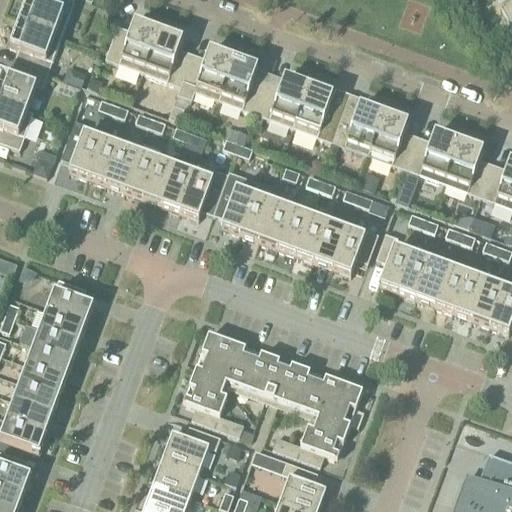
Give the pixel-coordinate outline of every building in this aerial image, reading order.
[(21,29),(61,44),(75,6),(58,0),(43,0),(40,8),(27,3),(21,22),(23,23),(21,29)] [(511,0),(510,2),(501,13),(511,30),(511,29),(511,0)] [(143,79),(158,37),(134,28),(129,40),(116,36),(105,65),(143,79)] [(47,81),(61,44),(21,29),(19,35),(16,34),(9,52),(23,57),(18,70),(47,81)] [(177,101),(191,63),(178,59),(182,46),(158,37),(143,79),(180,93),(177,101)] [(218,107),(233,64),(209,55),(204,68),(191,63),(177,101),(191,107),(194,98),(218,107)] [(255,120),(266,91),(253,86),(258,73),(233,64),(218,107),(255,120)] [(42,94),(47,81),(18,70),(13,83),(0,78),(0,106),(27,116),(36,92),(42,94)] [(75,74),(70,88),(79,92),(84,78),(75,74)] [(98,97),(102,87),(90,83),(87,93),(98,97)] [(293,134),(295,128),(308,92),(284,83),(279,96),(266,91),(255,120),(252,130),(259,132),(262,123),(293,134)] [(330,148),(349,98),(335,93),(333,101),(308,92),(295,128),(319,137),(317,143),(330,148)] [(368,162),(383,120),(359,111),(362,103),(349,98),(330,148),(368,162)] [(33,119),(27,116),(0,106),(0,148),(19,156),(33,119)] [(111,121),(114,111),(101,106),(98,116),(111,121)] [(114,111),(111,121),(124,125),(128,116),(114,111)] [(179,128),(184,115),(173,111),(169,124),(179,128)] [(148,134),(152,125),(138,120),(135,129),(148,134)] [(405,176),(416,146),(403,141),(408,129),(383,120),(368,162),(370,156),(394,165),(392,171),(405,176)] [(152,125),(148,134),(161,139),(165,130),(152,125)] [(87,185),(101,146),(83,140),(86,130),(76,127),(62,165),(72,169),(68,179),(87,185)] [(185,148),(189,138),(176,133),(172,143),(185,148)] [(243,152),(248,140),(240,137),(236,149),(243,152)] [(189,138),(185,148),(198,153),(202,143),(189,138)] [(445,184),(458,147),(434,138),(429,151),(416,146),(405,176),(418,180),(419,181),(421,175),(445,184)] [(235,160),(239,150),(226,145),(222,155),(235,160)] [(105,192),(119,153),(101,146),(87,185),(105,192)] [(480,203),(491,173),(478,169),(483,156),(458,147),(445,184),(469,192),(467,198),(480,203)] [(330,148),(325,163),(332,166),(338,151),(330,148)] [(239,150),(235,160),(249,165),(252,155),(239,150)] [(124,199),(139,160),(119,153),(105,192),(124,199)] [(142,206),(157,167),(139,160),(124,199),(142,206)] [(319,179),(324,166),(317,164),(311,167),(308,175),(319,179)] [(511,208),(511,167),(509,166),(504,178),(491,173),(480,203),(494,208),(496,202),(511,208)] [(162,213),(176,174),(157,167),(142,206),(162,213)] [(180,219),(194,180),(176,174),(162,213),(180,219)] [(286,174),(282,184),(296,188),(299,179),(286,174)] [(405,176),(394,207),(407,212),(418,180),(405,176)] [(363,177),(358,193),(372,198),(377,182),(363,177)] [(194,180),(180,219),(198,226),(201,218),(213,222),(224,191),(194,180)] [(318,197),(322,187),(309,182),(305,192),(318,197)] [(322,187),(318,197),(332,202),(335,192),(322,187)] [(239,241),(254,202),(235,195),(221,235),(239,241)] [(355,210),(359,201),(346,196),(342,206),(355,210)] [(359,201),(355,210),(369,215),(372,206),(359,201)] [(259,248),(273,209),(254,202),(239,241),(259,248)] [(277,255),(291,216),(273,209),(259,248),(277,255)] [(295,262),(309,223),(291,216),(277,255),(295,262)] [(421,235),(424,225),(411,220),(408,230),(421,235)] [(313,268),(327,229),(309,223),(295,262),(313,268)] [(346,236),(332,275),(350,282),(356,266),(367,270),(383,228),(371,224),(367,237),(366,237),(364,243),(346,236)] [(424,225),(421,235),(434,240),(438,230),(424,225)] [(332,275),(346,236),(327,229),(313,268),(332,275)] [(458,248),(461,239),(448,234),(445,243),(458,248)] [(461,239),(458,248),(471,253),(475,244),(461,239)] [(397,299),(411,260),(394,254),(397,245),(385,240),(375,266),(387,270),(378,293),(397,299)] [(495,262),(499,252),(485,248),(482,257),(495,262)] [(499,252),(495,262),(508,267),(511,257),(499,252)] [(415,306),(429,267),(411,260),(397,299),(415,306)] [(434,313),(449,274),(429,267),(415,306),(434,313)] [(452,320),(467,281),(449,274),(434,313),(452,320)] [(471,327),(486,288),(467,281),(452,320),(471,327)] [(489,333),(504,294),(505,290),(506,289),(488,282),(486,288),(471,327),(489,333)] [(46,317),(86,331),(93,312),(78,307),(82,294),(58,285),(46,317)] [(508,340),(510,334),(511,329),(511,292),(505,290),(504,294),(489,333),(508,340)] [(5,323),(14,326),(19,313),(10,309),(5,323)] [(79,350),(86,331),(46,317),(39,336),(79,350)] [(0,335),(9,339),(14,326),(5,323),(0,335)] [(72,368),(79,350),(39,336),(33,354),(72,368)] [(362,397),(208,341),(182,410),(195,414),(191,426),(239,444),(243,432),(219,423),(226,404),(221,401),(225,388),(318,422),(313,435),(307,433),(300,452),(276,444),(272,456),(320,473),(324,462),(337,466),(362,397)] [(65,386),(72,368),(33,354),(26,372),(65,386)] [(59,404),(65,386),(26,372),(19,390),(59,404)] [(52,422),(59,404),(19,390),(13,408),(52,422)] [(45,441),(52,422),(13,408),(6,427),(45,441)] [(0,445),(38,460),(45,441),(6,427),(0,442),(0,445)] [(162,465),(199,479),(208,454),(215,456),(220,444),(189,433),(184,444),(172,440),(162,465)] [(239,462),(242,453),(230,448),(226,457),(239,462)] [(0,492),(23,501),(30,482),(24,480),(28,469),(0,458),(0,492)] [(256,458),(251,469),(259,473),(264,461),(256,458)] [(511,511),(511,469),(488,461),(478,489),(469,486),(459,511),(511,511)] [(190,504),(199,479),(162,465),(153,490),(190,504)] [(279,508),(289,511),(319,511),(325,496),(313,492),(317,480),(275,465),(271,477),(288,483),(279,508)] [(186,511),(190,504),(153,490),(144,511),(186,511)] [(0,511),(18,511),(23,501),(0,492),(0,511)] [(228,511),(233,501),(224,498),(219,511),(228,511)] [(245,511),(247,506),(239,503),(235,511),(245,511)]
